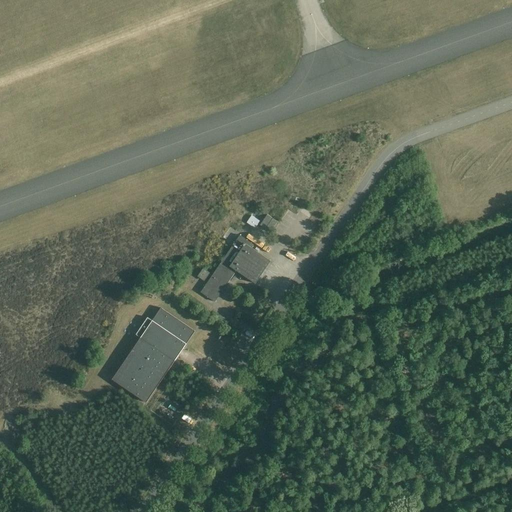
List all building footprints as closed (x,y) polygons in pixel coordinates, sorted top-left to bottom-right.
[(260,225),(266,229),(273,218),(268,215),(260,225)] [(247,223),(256,228),(260,221),(252,216),(247,223)] [(266,229),(271,232),(278,222),(273,218),(266,229)] [(237,271),(256,284),(271,261),(252,248),(254,245),(240,235),(201,292),(206,295),(215,302),(226,286),(225,285),(226,282),(228,283),(237,271)] [(199,276),(203,279),(205,280),(209,273),(204,269),(199,276)] [(147,403),(184,348),(195,331),(161,308),(153,321),(148,318),(136,335),(141,338),(113,379),(131,392),(147,403)]
